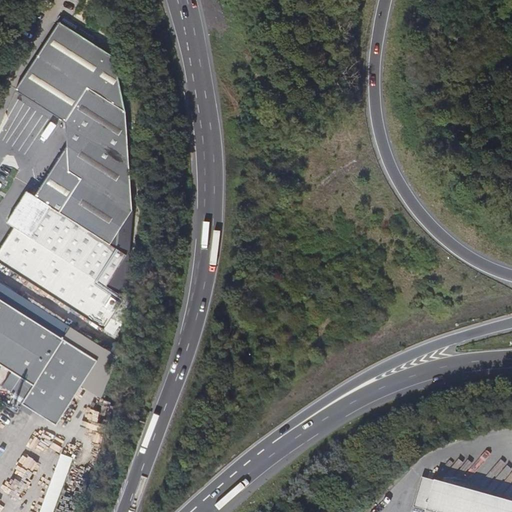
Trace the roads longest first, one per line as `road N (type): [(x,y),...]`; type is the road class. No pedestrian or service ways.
road 1 (trunk): [(184,0),(211,131),(209,253),(187,350),(127,511)]
road 2 (motorway): [(386,0),(375,86),(388,158),(402,188),(449,243),(511,275)]
road 3 (trunk): [(279,447),(293,422),(348,386),(445,341),(511,323)]
road 4 (trunk): [(279,447),(392,383),(511,358)]
